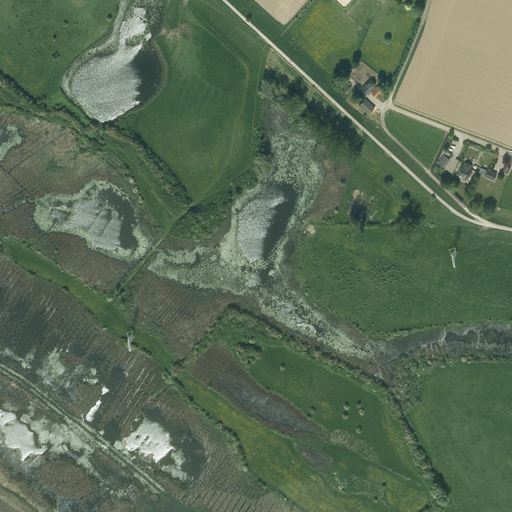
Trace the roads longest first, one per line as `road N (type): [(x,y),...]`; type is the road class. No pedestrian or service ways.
road 1 (unclassified): [(487,224),(444,203),(223,0)]
road 2 (unclassified): [(429,0),(383,126),(487,224)]
